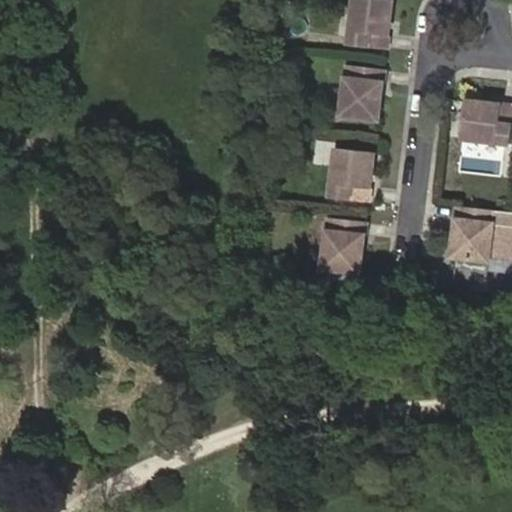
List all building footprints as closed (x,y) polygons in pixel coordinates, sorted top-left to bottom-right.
[(391,0),(352,0),(348,40),(386,45),(391,0)] [(384,69),(346,64),(340,116),(378,121),(384,69)] [(511,105),(462,98),(457,138),(506,144),(511,105)] [(375,146),(337,141),(331,193),(369,198),(375,146)] [(511,211),(495,209),(458,205),(452,258),(488,263),(489,256),(510,258),(511,240),(511,211)] [(367,218),(329,212),(323,264),(361,269),(367,218)]
